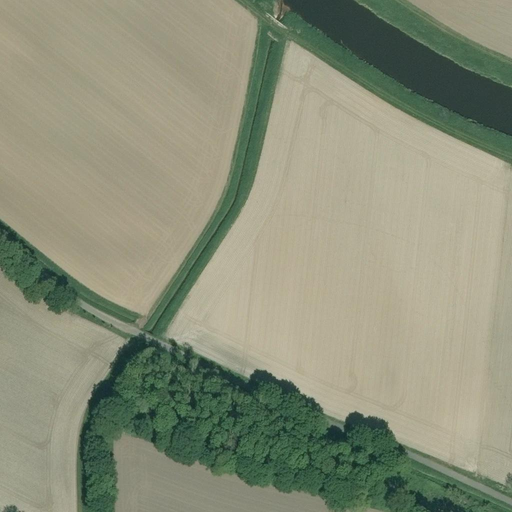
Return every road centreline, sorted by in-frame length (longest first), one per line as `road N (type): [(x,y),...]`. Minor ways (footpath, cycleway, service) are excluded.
road 1 (unclassified): [(0,247),(69,306),(253,400),(511,506)]
road 2 (track): [(511,166),(411,124),(230,0)]
